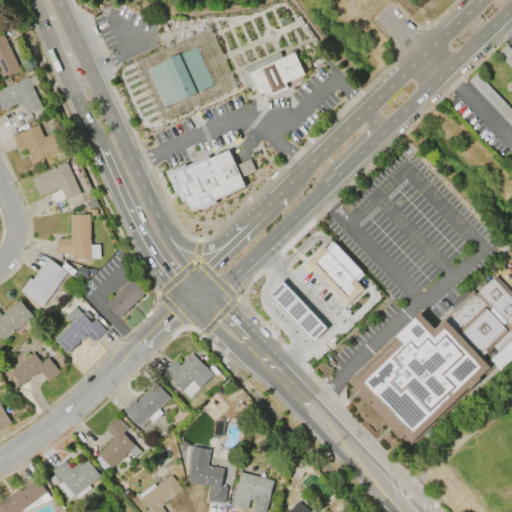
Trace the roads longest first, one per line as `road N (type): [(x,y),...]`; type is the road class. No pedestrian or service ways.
road 1 (secondary): [(30,0),(134,231),(186,301)]
road 2 (secondary): [(481,0),(291,183)]
road 3 (residential): [(186,301),(47,434),(0,457)]
road 4 (secondary): [(154,221),(54,0)]
road 5 (secondary): [(406,511),(271,371)]
road 6 (secondary): [(385,130),(511,9)]
road 7 (secondary): [(212,295),(336,179)]
